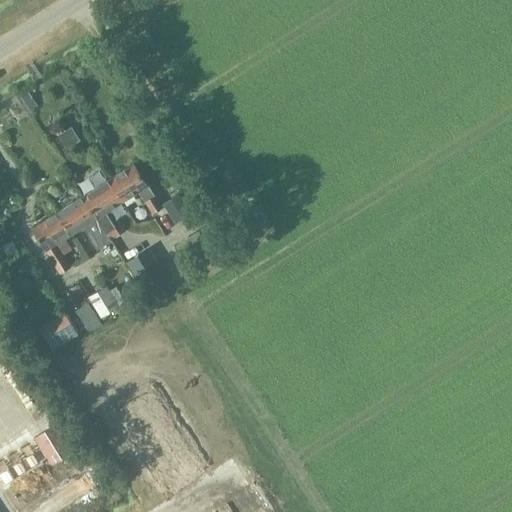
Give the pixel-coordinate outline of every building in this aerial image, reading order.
[(109,179),(122,201),(138,191),(146,203),(153,213),(162,207),(134,163),(109,179)] [(106,211),(122,201),(109,179),(83,195),(111,239),(120,233),(106,211)] [(96,248),(111,239),(83,195),(58,211),(71,233),(82,226),(96,248)] [(188,212),(199,230),(216,219),(206,202),(188,212)] [(60,240),(71,233),(58,211),(35,225),(63,269),(72,264),(64,252),(66,251),(60,240)] [(164,273),(155,258),(148,248),(126,262),(142,287),(164,273)] [(106,285),(87,296),(100,317),(119,306),(106,285)] [(51,350),(78,334),(64,312),(38,327),(51,350)] [(0,370),(0,388),(8,384),(0,370)] [(0,473),(10,488),(52,461),(37,438),(0,462),(0,473)] [(46,492),(54,505),(79,489),(71,476),(46,492)]
